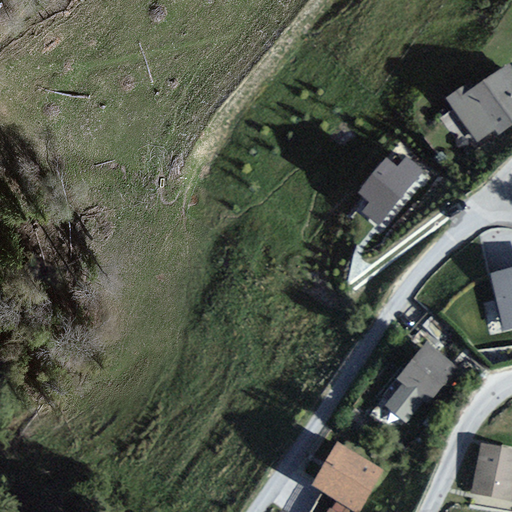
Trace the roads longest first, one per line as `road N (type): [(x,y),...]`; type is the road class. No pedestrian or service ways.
road 1 (unclassified): [(482,205),(401,291),(253,511)]
road 2 (track): [(428,511),(471,412),(511,384)]
